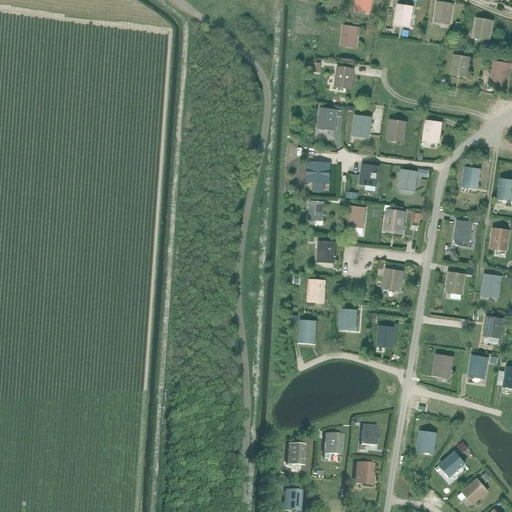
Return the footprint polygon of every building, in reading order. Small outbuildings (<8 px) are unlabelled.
[(356,0),(355,10),(370,12),(371,0),(356,0)] [(450,20),(452,5),(437,3),(434,22),(439,23),(440,18),(450,20)] [(402,7),(398,6),(397,11),(396,10),(394,25),(409,27),(413,8),(402,7)] [(482,21),(481,21),(477,20),(476,24),(473,39),(478,40),(479,35),(489,37),(492,22),(482,21)] [(349,28),(344,28),(343,32),(341,46),(346,47),(347,42),(357,44),(359,29),(349,28)] [(459,57),(459,58),(454,57),(454,61),(453,61),(451,75),(456,76),(456,71),(467,73),(469,59),(459,57)] [(500,64),(500,65),(495,64),(494,68),(492,82),(497,83),(497,78),(508,80),(510,66),(500,64)] [(343,69),(338,69),(337,73),(335,87),(340,88),(341,83),(351,85),(353,70),(343,69)] [(333,131),(335,111),(325,110),(325,111),(320,110),(320,115),(319,114),(318,129),(333,131)] [(369,133),(370,119),(355,117),(353,136),(358,137),(358,132),(369,133)] [(395,122),(390,122),(390,126),(389,126),(387,140),(392,141),(393,136),(403,138),(405,123),(395,122)] [(431,122),(431,123),(426,122),(425,127),(425,126),(423,141),(438,143),(441,124),(431,122)] [(325,184),(326,164),(316,164),(311,164),(311,168),(310,168),(310,183),(325,184)] [(376,182),(377,167),(362,165),(360,185),(365,185),(365,181),(376,182)] [(470,169),(465,169),(464,173),(462,187),(477,189),(480,170),(470,169)] [(407,171),(402,171),(401,175),(399,190),(414,192),(417,172),(407,171)] [(511,201),(511,181),(501,180),(498,199),(511,201)] [(323,217),(324,203),(314,202),(314,203),(309,203),(309,207),(308,207),(308,221),(313,222),(313,217),(323,217)] [(355,207),(355,208),(350,207),(350,211),(349,211),(347,226),(352,227),(352,228),(363,229),(365,209),(355,207)] [(403,214),(393,213),(388,212),(385,231),(400,233),(403,214)] [(462,222),(462,223),(457,222),(456,226),(454,240),(469,243),(472,224),(462,222)] [(499,231),(494,230),(493,234),(491,249),(506,251),(509,232),(499,231)] [(334,256),(334,243),(319,243),(318,262),(323,262),(323,258),(334,258),(335,258),(335,257),(334,256)] [(399,291),(401,272),(386,270),(383,289),(399,291)] [(454,274),(454,275),(449,274),(448,278),(446,293),(461,295),(464,276),(454,274)] [(490,277),(485,277),(485,281),(484,281),(482,295),(487,296),(488,291),(498,293),(500,278),(490,277)] [(324,297),(325,282),(309,281),(309,291),(308,302),(313,303),(313,296),(324,297)] [(355,326),(356,311),(346,311),(341,311),(341,315),(340,315),(340,330),(345,330),(345,325),(355,326)] [(492,318),(492,319),(487,318),(487,322),(486,322),(484,337),(499,339),(502,320),(492,318)] [(315,337),(316,323),(300,322),(299,343),(304,343),(304,337),(315,337)] [(393,343),(394,329),(384,328),(379,328),(379,332),(378,332),(377,347),(382,347),(383,342),(393,343)] [(441,357),(441,358),(437,357),(436,361),(433,375),(449,378),(452,359),(441,357)] [(477,357),(477,358),(472,357),(472,361),(471,361),(469,376),(484,378),(487,359),(477,357)] [(511,368),(511,369),(507,368),(506,373),(503,387),(511,388),(511,368)] [(375,445),(377,426),(361,425),(360,444),(375,445)] [(425,433),(420,433),(420,437),(419,437),(417,452),(422,452),(423,447),(433,449),(435,434),(425,433)] [(339,455),(340,435),(330,435),(325,435),(325,439),(324,439),(323,454),(339,455)] [(301,465),(302,446),(292,445),(292,446),(287,445),(287,450),(286,464),(301,465)] [(458,457),(457,457),(454,454),(451,457),(451,456),(440,466),(450,477),(464,465),(458,457)] [(370,480),(371,465),(361,464),(361,465),(356,465),(356,469),(355,469),(354,483),(359,484),(359,479),(370,480)] [(480,484),(477,481),(474,483),(473,483),(462,493),(472,504),(487,492),(480,484)] [(298,506),(299,492),(284,491),(283,510),(288,511),(288,506),(298,506)]
